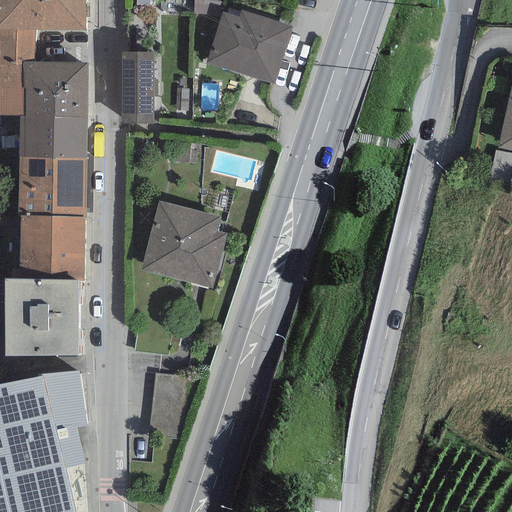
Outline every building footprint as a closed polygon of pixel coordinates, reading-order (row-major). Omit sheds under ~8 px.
[(83,0),(0,0),(0,30),(34,30),(84,30),(83,0)] [(292,23),(243,8),(241,16),(224,11),(210,59),(276,79),(292,23)] [(34,30),(0,30),(0,115),(19,116),(24,116),(25,89),(22,89),(23,62),(34,62),(34,30)] [(158,47),(127,46),(126,118),(158,118),(158,47)] [(34,62),(23,62),(22,89),(25,89),(24,116),(87,117),(88,64),(34,62)] [(511,91),(499,147),(511,150),(511,91)] [(19,116),(19,157),(86,159),(87,117),(24,116),(19,116)] [(86,159),(19,157),(17,217),(19,217),(85,218),(86,159)] [(221,217),(158,201),(139,271),(212,290),(227,234),(217,231),(221,217)] [(85,218),(19,217),(18,279),(77,280),(77,282),(83,282),(85,218)] [(18,279),(4,279),(4,356),(77,356),(77,282),(77,280),(18,279)] [(41,376),(64,469),(84,464),(76,428),(86,426),(79,372),(40,374),(41,376)] [(181,439),(187,377),(154,374),(150,426),(156,427),(155,437),(181,439)] [(0,511),(74,511),(64,469),(41,376),(0,383),(0,511)]
